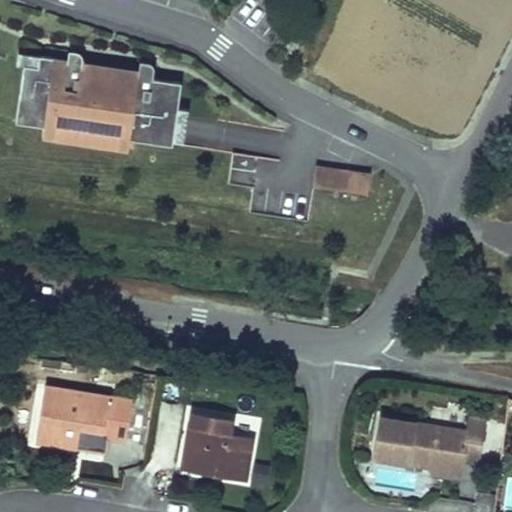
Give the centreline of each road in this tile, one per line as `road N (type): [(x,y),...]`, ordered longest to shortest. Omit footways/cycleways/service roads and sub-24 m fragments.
road 1 (residential): [(92,0),(186,28),(279,94),(460,181)]
road 2 (tertiary): [(336,332),(0,288)]
road 3 (unclassified): [(336,332),(321,511)]
road 4 (tertiary): [(392,316),(460,181)]
road 5 (residential): [(380,337),(511,375)]
